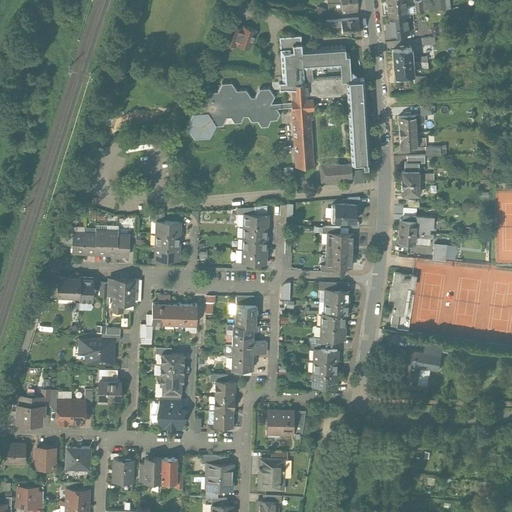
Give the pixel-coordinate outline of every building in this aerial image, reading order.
[(416,3),(417,11),(432,10),(431,1),(416,3)] [(343,15),(344,30),(351,30),(361,29),(360,13),(343,15)] [(250,17),(244,15),(240,26),(246,28),(250,17)] [(259,20),(250,17),(246,28),(255,31),(259,20)] [(394,39),(411,38),(409,19),(392,20),(394,39)] [(427,24),(427,25),(428,36),(451,33),(450,22),(439,23),(439,22),(427,24)] [(419,25),(420,36),(428,36),(427,25),(419,25)] [(411,38),(412,57),(420,56),(418,37),(411,38)] [(411,38),(394,39),(394,46),(391,47),(393,58),(395,58),(396,59),(412,57),(411,38)] [(346,58),(364,57),(362,41),(344,42),(345,48),(346,58)] [(434,61),(439,61),(446,60),(445,50),(445,49),(433,50),(434,61)] [(445,50),(446,60),(456,59),(455,49),(445,50)] [(233,50),(227,69),(241,73),(241,71),(254,76),(260,57),(246,52),(246,54),(233,50)] [(373,196),(373,192),(374,192),(368,107),(356,108),(353,80),(350,80),(350,73),(311,76),(306,72),(305,62),(284,64),(287,110),(283,111),(283,118),(294,118),(295,132),(275,133),(279,126),(273,117),(264,118),(259,126),(256,126),(251,119),(242,119),(237,112),(226,112),(222,121),(213,121),(208,130),(211,135),(208,136),(206,139),(206,142),(197,143),(191,156),(199,168),(214,167),(220,155),(227,154),(231,147),(235,147),(239,152),(246,151),(249,146),(253,146),(256,151),(262,150),(266,156),(272,155),(275,149),(281,149),(284,143),(281,138),(295,137),(300,196),(318,195),(314,139),(317,139),(316,128),(313,128),(313,127),(312,124),(351,121),(351,125),(356,193),(368,192),(368,196),(373,196)] [(399,90),(417,88),(416,72),(397,74),(399,90)] [(419,104),(417,88),(399,90),(401,106),(419,104)] [(440,136),(426,137),(427,145),(441,144),(440,136)] [(122,155),(123,143),(113,142),(112,154),(122,155)] [(405,163),(423,162),(423,154),(422,154),(421,145),(417,145),(413,145),(413,146),(404,146),(405,163)] [(423,162),(405,163),(406,180),(414,179),(414,180),(419,180),(419,179),(423,179),(422,170),(424,170),(424,169),(423,162)] [(430,169),(424,169),(424,170),(422,170),(423,179),(431,178),(430,169)] [(446,177),(432,178),(432,187),(447,186),(446,177)] [(425,214),(425,206),(425,194),(425,193),(413,194),(410,194),(410,202),(407,202),(407,214),(425,214)] [(355,196),(324,194),(326,212),(357,208),(355,196)] [(360,213),(370,213),(370,200),(359,200),(360,213)] [(425,206),(425,214),(432,214),(439,213),(439,205),(425,206)] [(425,214),(407,214),(407,226),(426,226),(426,221),(425,214)] [(346,253),(360,253),(361,236),(361,235),(354,235),(337,237),(336,252),(346,253)] [(260,237),(241,238),(241,244),(249,245),(249,244),(259,244),(260,237)] [(168,251),(168,243),(153,244),(153,251),(161,251),(168,251)] [(249,244),(249,245),(249,257),(271,258),(272,245),(259,244),(249,244)] [(406,252),(405,263),(422,264),(435,265),(435,261),(439,261),(440,248),(423,247),(423,248),(413,247),(412,252),(408,252),(406,252)] [(183,252),(168,251),(161,251),(160,263),(183,264),(183,252)] [(77,257),(72,257),(66,274),(76,274),(77,262),(77,257)] [(271,258),(249,257),(248,269),(271,270),(271,258)] [(99,259),(99,262),(98,283),(109,283),(110,260),(99,259)] [(114,284),(116,286),(120,286),(121,263),(121,260),(110,260),(109,283),(114,284)] [(88,262),(77,262),(76,274),(76,282),(87,282),(88,262)] [(88,262),(87,282),(98,283),(99,262),(88,262)] [(120,286),(124,286),(126,284),(131,284),(132,280),(132,264),(121,263),(120,286)] [(183,264),(160,263),(160,276),(183,276),(183,264)] [(421,276),(421,269),(422,264),(405,263),(405,275),(421,276)] [(358,265),(345,265),(333,264),(333,265),(333,275),(357,276),(358,265)] [(271,270),(248,269),(248,281),(270,282),(271,270)] [(323,284),(324,275),(307,274),(307,284),(323,284)] [(357,276),(333,275),(332,286),(357,287),(357,276)] [(183,276),(160,276),(159,288),(161,288),(182,289),(183,276)] [(440,276),(440,285),(452,286),(452,278),(440,276)] [(462,278),(452,278),(452,286),(451,294),(461,295),(462,278)] [(270,282),(248,281),(247,293),(251,294),(270,294),(270,282)] [(440,285),(439,293),(451,294),(452,286),(440,285)] [(357,287),(332,286),(332,297),(332,298),(344,298),(356,298),(357,287)] [(420,308),(401,305),(397,323),(395,323),(391,346),(404,348),(410,315),(418,317),(420,308)] [(61,325),(83,326),(83,307),(61,306),(61,325)] [(94,331),(94,325),(96,323),(99,321),(96,318),(97,308),(83,307),(83,326),(82,330),(94,331)] [(137,333),(138,310),(117,309),(117,313),(117,325),(116,340),(125,340),(126,332),(137,333)] [(286,330),(298,331),(300,315),(288,313),(286,330)] [(353,322),(331,321),(330,334),(353,334),(353,322)] [(210,324),(210,343),(219,343),(220,325),(210,324)] [(162,334),(157,334),(156,345),(156,354),(167,354),(168,326),(162,326),(162,334)] [(174,326),(168,326),(167,354),(178,354),(179,334),(174,334),(174,326)] [(190,335),(179,334),(178,354),(189,355),(190,335)] [(353,334),(330,334),(330,346),(350,347),(353,347),(353,334)] [(201,335),(190,335),(189,355),(200,355),(201,335)] [(258,335),(240,335),(240,346),(260,346),(261,335),(258,335)] [(260,346),(240,346),(240,357),(258,357),(260,358),(260,346)] [(350,359),(350,347),(330,346),(327,346),(327,358),(350,359)] [(258,357),(240,357),(237,357),(237,368),(257,369),(258,357)] [(350,359),(327,358),(326,370),(332,370),(349,371),(350,359)] [(257,373),(257,369),(237,368),(237,379),(259,380),(259,374),(257,373)] [(114,379),(117,378),(117,371),(117,370),(105,370),(85,369),(83,371),(82,379),(90,379),(89,391),(92,394),(114,394),(116,392),(116,389),(114,387),(114,379)] [(438,380),(419,377),(418,385),(436,388),(438,380)] [(259,385),(259,380),(237,379),(236,390),(257,391),(257,385),(259,385)] [(326,382),(320,382),(319,394),(342,395),(342,383),(326,382)] [(434,403),(436,388),(418,385),(404,383),(401,398),(404,399),(401,415),(412,417),(415,400),(434,403)] [(165,385),(165,396),(185,397),(185,392),(187,392),(188,385),(175,385),(165,385)] [(256,402),(257,391),(236,390),(236,401),(256,402)] [(342,395),(319,394),(319,406),(341,407),(342,395)] [(187,407),(187,401),(185,401),(185,397),(165,396),(164,407),(187,407)] [(104,400),(104,412),(121,412),(121,401),(104,400)] [(341,407),(319,406),(318,419),(341,420),(341,407)] [(164,407),(164,415),(166,417),(166,423),(183,423),(184,423),(184,414),(187,414),(187,407),(164,407)] [(125,422),(124,421),(124,412),(121,412),(104,412),(102,412),(102,426),(110,427),(110,429),(124,430),(124,429),(125,429),(126,426),(126,424),(125,422)] [(220,413),(220,414),(219,428),(237,429),(238,423),(239,423),(239,414),(232,413),(220,413)] [(47,433),(47,437),(53,437),(54,420),(54,419),(44,419),(44,428),(45,428),(44,433),(47,433)] [(61,430),(61,420),(54,420),(53,437),(53,438),(60,438),(60,430),(61,430)] [(47,437),(47,433),(44,433),(45,428),(44,428),(38,427),(37,425),(32,425),(31,427),(22,427),(21,436),(20,436),(19,453),(44,454),(44,443),(47,443),(47,437)] [(237,429),(219,428),(219,443),(237,444),(237,441),(238,441),(239,435),(237,435),(237,429)] [(183,430),(166,429),(165,429),(165,435),(173,435),(173,439),(183,440),(183,430)] [(67,430),(66,431),(61,430),(60,430),(60,438),(60,454),(74,455),(74,430),(67,430)] [(82,431),(81,430),(74,430),(74,455),(88,455),(88,439),(88,431),(82,431)] [(187,444),(186,440),(183,440),(173,439),(173,435),(165,435),(165,445),(160,445),(163,457),(186,458),(188,448),(185,448),(185,444),(187,444)] [(213,453),(214,455),(218,455),(218,458),(226,458),(231,459),(231,460),(238,460),(238,454),(237,454),(237,444),(219,443),(213,443),(213,453)] [(297,467),(297,458),(298,443),(273,443),(272,463),(284,464),(284,466),(297,467)] [(309,458),(311,444),(298,443),(297,458),(309,458)] [(7,475),(7,491),(7,494),(27,495),(28,476),(7,475)] [(58,479),(40,479),(39,498),(57,498),(58,479)] [(93,480),(70,480),(69,501),(93,501),(93,480)] [(411,484),(403,483),(401,494),(409,495),(411,484)] [(276,484),(276,491),(289,492),(292,493),(293,485),(276,484)] [(211,498),(211,497),(224,497),(225,489),(206,488),(206,497),(208,497),(208,498),(211,498)] [(148,511),(164,511),(165,491),(149,491),(149,497),(148,511)] [(181,492),(165,491),(164,511),(180,511),(181,506),(181,492)] [(288,511),(289,492),(276,491),(267,491),(266,500),(263,500),(262,511),(288,511)] [(117,492),(117,493),(115,511),(136,511),(137,493),(124,492),(117,492)] [(211,497),(211,498),(214,498),(214,511),(237,511),(237,497),(232,497),(224,497),(211,497)] [(410,511),(412,503),(399,498),(398,510),(410,511)]
